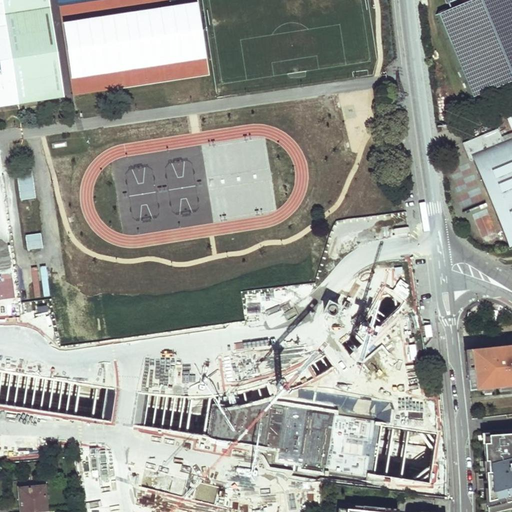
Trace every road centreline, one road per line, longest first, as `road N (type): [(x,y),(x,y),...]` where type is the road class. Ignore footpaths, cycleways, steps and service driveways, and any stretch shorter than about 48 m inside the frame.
road 1 (unknown): [(0,137),(404,80)]
road 2 (residential): [(407,0),(438,247)]
road 3 (residential): [(445,290),(464,511)]
